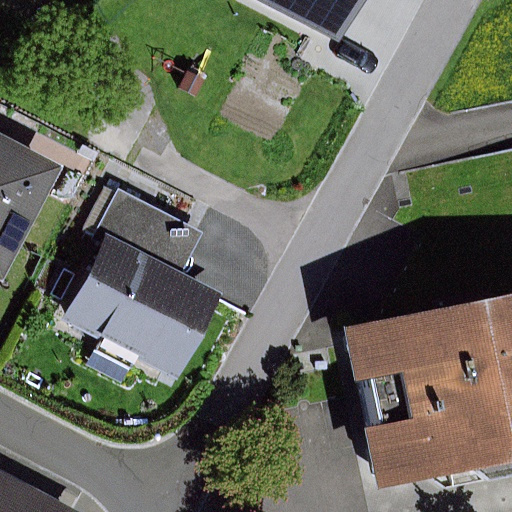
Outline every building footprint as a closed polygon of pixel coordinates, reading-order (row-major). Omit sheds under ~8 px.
[(351,0),(251,0),(331,40),(351,0)] [(60,170),(0,139),(0,282),(1,283),(60,170)] [(96,238),(177,277),(199,233),(114,191),(92,236),(96,238)] [(177,277),(96,238),(55,322),(176,380),(217,296),(177,277)] [(511,299),(333,335),(363,487),(511,457),(511,299)] [(66,511),(0,479),(0,511),(66,511)]
